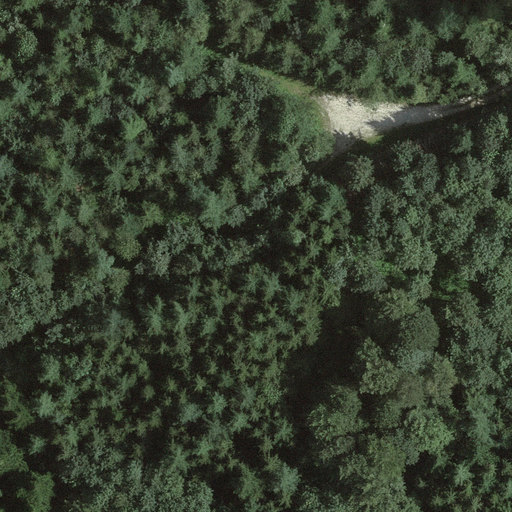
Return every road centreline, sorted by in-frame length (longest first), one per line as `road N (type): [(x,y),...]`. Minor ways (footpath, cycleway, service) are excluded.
road 1 (track): [(383,126),(242,226),(0,349)]
road 2 (track): [(383,126),(121,0)]
road 3 (track): [(511,82),(468,110),(383,126)]
